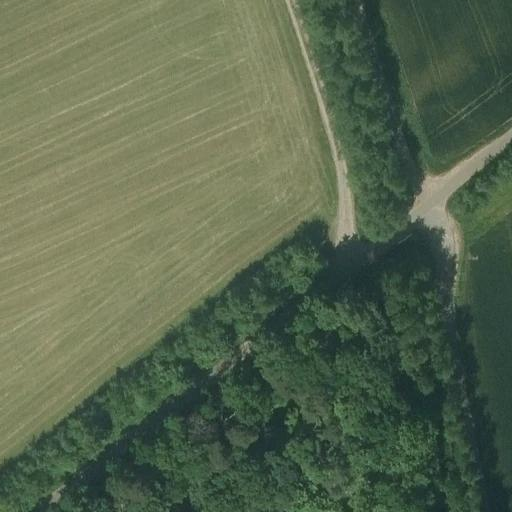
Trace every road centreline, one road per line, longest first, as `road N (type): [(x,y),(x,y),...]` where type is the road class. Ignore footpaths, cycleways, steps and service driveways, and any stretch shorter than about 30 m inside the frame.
road 1 (unclassified): [(36,511),(428,202)]
road 2 (unclassified): [(428,202),(481,511)]
road 3 (track): [(340,271),(341,171),(289,0)]
road 4 (track): [(413,214),(356,0)]
